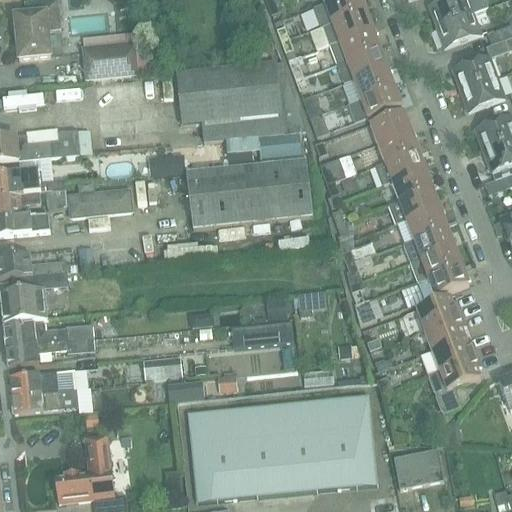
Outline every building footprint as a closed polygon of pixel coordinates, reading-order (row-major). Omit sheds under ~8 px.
[(322,32),(324,31),(323,30),(366,14),(360,0),(345,0),(325,8),(314,12),(322,32)] [(457,0),(429,11),(436,31),(473,18),(466,0),(457,0)] [(15,20),(19,64),(51,61),(47,18),(59,17),(57,4),(26,7),(27,19),(15,20)] [(275,5),(267,8),(271,20),(280,17),(275,5)] [(330,49),(373,33),(366,14),(323,30),(324,31),(330,49)] [(473,18),(436,31),(444,52),(481,38),(473,18)] [(487,38),(492,49),(511,41),(511,30),(511,29),(487,38)] [(277,34),(281,46),(289,43),(285,31),(277,34)] [(338,69),(346,66),(380,53),(373,33),(330,49),(338,69)] [(486,52),(489,61),(490,63),(511,54),(511,41),(492,49),(486,52)] [(289,43),(281,46),(285,58),(294,55),(289,43)] [(83,52),(86,84),(138,79),(135,47),(83,52)] [(346,66),(354,85),(388,72),(380,53),(346,66)] [(304,68),(301,60),(288,65),(295,84),(304,81),(299,69),(304,68)] [(453,75),(460,95),(497,82),(490,63),(489,61),(453,75)] [(182,130),(202,128),(204,147),(307,135),(283,67),(176,78),(182,130)] [(354,85),(361,104),(395,91),(388,72),(354,85)] [(304,81),(295,84),(300,96),(308,93),(304,81)] [(497,82),(460,95),(468,116),(505,102),(497,82)] [(395,91),(361,104),(368,123),(402,110),(395,91)] [(65,95),(25,95),(25,108),(65,108),(65,95)] [(302,104),(310,123),(322,118),(315,99),(302,104)] [(370,129),(377,148),(411,135),(404,116),(370,129)] [(145,118),(145,129),(172,128),(172,117),(145,118)] [(329,138),(325,126),(322,118),(310,123),(317,142),(329,138)] [(475,135),(483,155),(511,143),(511,121),(475,135)] [(117,143),(141,142),(140,131),(117,132),(117,143)] [(0,167),(6,167),(20,166),(79,161),(77,136),(58,138),(58,134),(26,137),(27,141),(3,143),(0,142),(0,167)] [(377,148),(385,167),(419,155),(411,135),(377,148)] [(511,143),(483,155),(491,176),(511,167),(511,143)] [(315,149),(320,161),(328,158),(323,146),(315,149)] [(176,169),(198,170),(199,156),(177,155),(176,169)] [(383,190),(392,186),(426,174),(419,155),(385,167),(376,170),(383,190)] [(327,189),(335,186),(345,182),(338,163),(319,170),(327,189)] [(187,178),(193,233),(313,221),(307,165),(187,178)] [(0,201),(40,198),(46,197),(48,197),(65,195),(64,185),(43,187),(42,174),(21,176),(20,166),(6,167),(0,167),(0,201)] [(392,186),(399,206),(433,193),(426,174),(392,186)] [(177,202),(176,176),(167,176),(167,202),(177,202)] [(511,187),(509,180),(503,182),(485,189),(489,200),(511,191),(511,187)] [(335,186),(327,189),(331,201),(339,198),(335,186)] [(70,202),(72,223),(132,217),(130,196),(93,200),(92,189),(80,191),(81,201),(70,202)] [(396,228),(406,225),(440,212),(433,193),(399,206),(389,210),(396,228)] [(0,201),(0,222),(30,221),(29,210),(41,209),(40,198),(0,201)] [(406,225),(414,244),(447,231),(440,212),(406,225)] [(332,218),(336,229),(345,226),(340,214),(332,218)] [(511,217),(501,222),(511,250),(511,217)] [(30,221),(0,222),(0,240),(50,236),(48,219),(30,221)] [(351,238),(349,238),(345,226),(336,229),(341,241),(338,242),(340,250),(353,245),(351,238)] [(414,244),(421,263),(455,250),(447,231),(414,244)] [(295,244),(326,243),(326,233),(295,234),(295,244)] [(342,257),(346,269),(355,266),(350,254),(355,253),(352,247),(354,246),(353,245),(340,250),(342,257)] [(123,262),(121,248),(108,250),(110,264),(123,262)] [(410,267),(417,286),(462,269),(455,250),(421,263),(410,267)] [(0,284),(11,283),(67,277),(71,277),(70,269),(63,269),(63,266),(31,269),(30,258),(0,260),(0,284)] [(347,277),(350,290),(362,285),(357,273),(373,267),(370,260),(355,266),(346,269),(349,276),(347,277)] [(462,269),(417,286),(425,306),(469,289),(462,269)] [(67,277),(11,283),(12,296),(0,297),(4,328),(47,323),(44,294),(68,291),(67,277)] [(352,297),(356,309),(365,306),(360,294),(365,293),(362,285),(350,290),(352,297)] [(416,315),(424,336),(462,322),(458,309),(453,311),(450,303),(416,315)] [(365,306),(356,309),(360,330),(377,324),(369,304),(365,306)] [(424,336),(432,356),(466,344),(463,336),(467,334),(462,322),(424,336)] [(6,351),(68,345),(94,342),(93,331),(66,333),(46,335),(45,327),(4,331),(6,351)] [(191,357),(188,335),(141,340),(143,361),(191,357)] [(421,360),(428,380),(478,362),(473,349),(468,351),(466,344),(432,356),(421,360)] [(68,345),(6,351),(9,372),(39,368),(38,358),(69,355),(68,345)] [(180,362),(144,366),(146,384),(182,380),(180,362)] [(478,362),(428,380),(443,420),(460,414),(469,403),(464,391),(481,384),(478,376),(482,374),(478,362)] [(10,382),(12,400),(42,397),(60,396),(75,394),(73,375),(58,376),(30,380),(10,382)] [(218,379),(219,398),(239,397),(237,378),(218,379)] [(511,415),(511,379),(498,385),(510,417),(511,415)] [(377,385),(382,398),(393,393),(388,380),(377,385)] [(42,397),(12,400),(13,418),(33,416),(92,410),(90,392),(75,394),(60,396),(42,397)] [(189,418),(197,507),(377,489),(368,400),(189,418)] [(114,407),(100,410),(103,423),(117,420),(114,407)] [(59,508),(78,506),(98,503),(99,511),(126,511),(125,499),(115,501),(112,475),(111,476),(107,441),(86,443),(90,476),(79,477),(79,476),(64,477),(65,481),(55,482),(59,508)] [(445,485),(438,454),(394,464),(401,495),(445,485)] [(387,500),(388,511),(414,511),(413,497),(387,500)]
